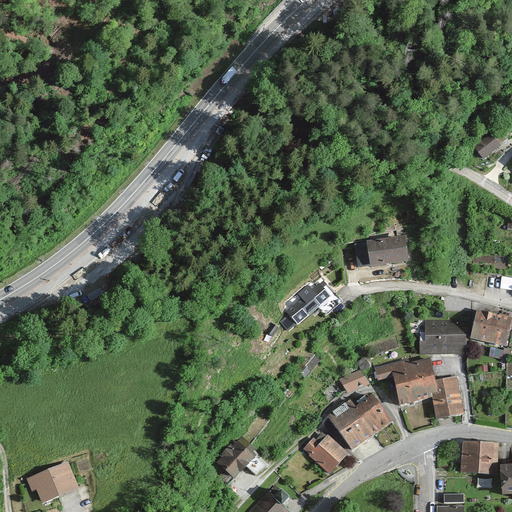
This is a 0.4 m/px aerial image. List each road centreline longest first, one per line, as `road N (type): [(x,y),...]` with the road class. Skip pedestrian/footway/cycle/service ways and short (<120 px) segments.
road 1 (track): [(420,165),(364,172),(299,200),(232,252),(190,306),(166,316),(91,334),(0,336)]
road 2 (primary): [(315,0),(122,213),(0,306)]
road 3 (residential): [(327,315),(372,287),(511,305)]
road 4 (residential): [(420,439),(373,463),(320,511)]
